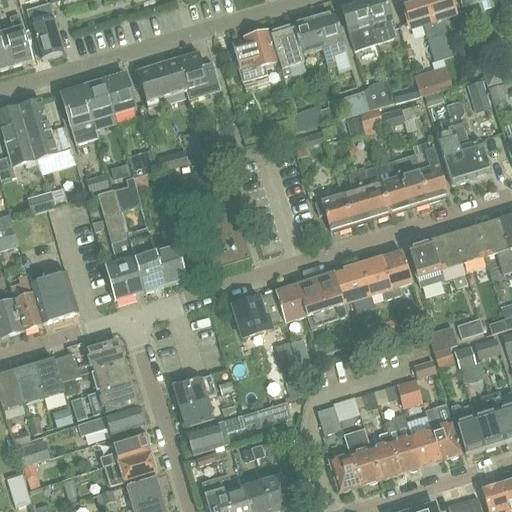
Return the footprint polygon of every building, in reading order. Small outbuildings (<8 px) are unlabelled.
[(383,0),(364,0),(361,1),(369,28),(371,27),(375,39),(373,40),(375,46),(396,40),(383,0)] [(426,41),(427,41),(431,54),(440,51),(424,0),(416,0),(400,5),(408,32),(422,28),(426,41)] [(449,0),(424,0),(440,51),(442,57),(449,54),(447,49),(448,49),(444,36),(447,35),(443,21),(455,17),(449,0)] [(458,0),(463,16),(478,12),(481,20),(493,16),(488,0),(458,0)] [(511,0),(491,0),(500,31),(511,28),(511,0)] [(340,8),(354,53),(375,46),(373,40),(375,39),(371,27),(369,28),(361,1),(340,8)] [(321,50),(325,64),(327,70),(335,68),(332,56),(345,52),(334,13),(331,14),(331,12),(321,15),(321,17),(312,20),(321,50)] [(10,34),(0,36),(10,70),(25,66),(24,63),(32,61),(19,16),(6,20),(10,34)] [(300,57),(321,50),(312,20),(303,23),(302,21),(292,24),(293,26),(291,26),(300,57)] [(53,22),(30,29),(39,60),(50,57),(52,59),(58,57),(59,55),(61,54),(53,22)] [(270,34),(281,71),(283,79),(291,77),(289,69),(302,65),(300,57),(291,26),(291,28),(270,34)] [(276,64),(267,33),(230,44),(242,84),(266,77),(263,68),(276,64)] [(0,73),(10,70),(0,36),(0,73)] [(198,55),(177,61),(189,101),(200,97),(197,88),(207,86),(198,55)] [(135,74),(144,104),(185,92),(187,101),(189,101),(177,61),(135,74)] [(501,85),(500,84),(494,62),(480,66),(487,90),(501,85)] [(413,77),(420,98),(450,88),(444,67),(413,77)] [(113,80),(102,83),(112,116),(135,110),(125,76),(122,77),(120,75),(114,77),(113,80)] [(91,86),(81,89),(91,123),(112,116),(102,83),(101,83),(98,82),(92,83),(91,86)] [(466,86),(475,116),(491,111),(482,82),(466,86)] [(501,86),(501,85),(487,90),(492,108),(506,105),(503,95),(506,94),(504,85),(501,86)] [(387,87),(374,91),(361,94),(368,115),(378,112),(378,110),(392,107),(387,87)] [(418,100),(415,87),(391,93),(389,87),(387,87),(392,107),(418,100)] [(59,96),(69,129),(75,147),(96,141),(91,123),(81,89),(71,92),(68,91),(63,92),(61,95),(59,96)] [(340,103),(337,103),(342,121),(359,117),(368,115),(361,94),(339,100),(340,103)] [(424,100),(426,109),(443,104),(441,95),(424,100)] [(319,112),(324,125),(342,120),(336,101),(326,104),(328,109),(319,112)] [(40,102),(18,109),(35,167),(45,164),(44,160),(56,156),(40,102)] [(400,110),(398,111),(403,125),(404,125),(406,133),(411,132),(408,121),(422,118),(419,107),(400,112),(400,110)] [(0,131),(8,159),(0,161),(0,184),(0,185),(15,180),(12,170),(24,166),(25,170),(35,167),(18,109),(0,114),(0,131)] [(311,112),(294,116),(298,130),(299,133),(306,131),(306,130),(323,125),(316,110),(311,112)] [(398,111),(379,116),(378,116),(382,126),(383,131),(403,125),(398,111)] [(359,117),(359,118),(364,135),(363,136),(364,137),(380,133),(378,127),(382,126),(378,116),(379,116),(378,112),(368,115),(359,117)] [(281,134),(298,130),(294,116),(292,117),(292,120),(278,123),(281,134)] [(363,136),(364,135),(359,118),(346,122),(351,139),(363,136)] [(460,119),(449,122),(458,150),(460,149),(470,183),(491,177),(480,142),(468,146),(460,119)] [(435,138),(451,189),(470,183),(460,149),(458,150),(449,122),(439,125),(443,136),(435,138)] [(320,131),(323,143),(338,139),(334,127),(320,131)] [(293,142),(297,160),(307,157),(304,149),(323,144),(321,134),(293,142)] [(207,161),(224,156),(237,152),(233,138),(203,147),(207,161)] [(418,173),(417,173),(427,205),(438,202),(439,202),(440,201),(440,200),(440,199),(447,196),(433,151),(423,154),(413,156),(418,173)] [(151,152),(126,159),(133,180),(145,177),(157,173),(154,161),(151,152)] [(184,152),(154,161),(157,173),(158,176),(165,173),(187,167),(189,166),(185,153),(184,152)] [(374,169),(364,171),(361,172),(361,170),(355,172),(352,159),(349,160),(368,221),(373,219),(374,220),(375,221),(376,221),(377,221),(384,219),(385,218),(385,217),(385,216),(387,215),(387,216),(388,217),(374,169)] [(351,193),(339,197),(350,230),(359,227),(360,226),(361,225),(361,224),(361,223),(368,221),(349,160),(341,162),(347,177),(351,193)] [(403,160),(393,163),(407,209),(411,208),(412,209),(413,210),(414,210),(427,205),(417,173),(408,176),(403,160)] [(385,166),(374,169),(388,217),(389,217),(390,217),(396,215),(397,215),(398,214),(398,213),(398,212),(407,209),(393,163),(385,166)] [(127,166),(110,171),(113,183),(131,178),(127,166)] [(91,180),(95,193),(109,189),(105,176),(91,180)] [(133,180),(136,192),(149,189),(145,177),(133,180)] [(127,189),(113,193),(119,215),(141,209),(136,192),(133,180),(125,182),(127,189)] [(55,210),(68,206),(63,190),(57,192),(55,183),(48,185),(51,193),(49,194),(50,197),(54,211),(55,211),(55,210)] [(127,281),(132,298),(143,295),(125,236),(112,193),(96,197),(117,265),(122,283),(127,281)] [(32,218),(48,213),(54,211),(50,197),(49,194),(27,200),(32,218)] [(337,232),(338,233),(339,233),(340,233),(350,230),(339,197),(314,205),(318,218),(324,217),(329,233),(336,231),(336,232),(337,232)] [(175,207),(160,211),(164,227),(167,226),(170,225),(172,233),(169,234),(170,237),(183,233),(182,232),(179,221),(175,207)] [(0,241),(15,237),(11,222),(9,216),(0,219),(0,241)] [(506,220),(498,223),(506,251),(508,251),(511,249),(511,216),(505,218),(506,220)] [(490,223),(475,228),(485,258),(495,255),(502,277),(511,273),(511,269),(510,263),(506,251),(498,223),(490,225),(490,223)] [(461,234),(452,237),(462,266),(485,258),(475,228),(460,232),(461,234)] [(147,230),(125,236),(143,295),(154,291),(155,292),(165,289),(154,253),(147,230)] [(15,237),(0,241),(0,245),(2,253),(11,251),(19,248),(15,237)] [(444,237),(429,242),(439,273),(462,266),(452,237),(445,239),(444,237)] [(441,282),(438,273),(439,273),(429,242),(415,247),(415,248),(407,251),(419,289),(441,282)] [(175,247),(154,253),(165,289),(165,290),(166,290),(165,288),(173,285),(176,286),(184,284),(183,282),(186,281),(175,247)] [(411,285),(401,253),(381,260),(393,300),(401,297),(398,289),(411,285)] [(381,260),(360,266),(370,298),(382,295),(384,303),(393,300),(381,260)] [(103,269),(114,304),(132,298),(127,281),(122,283),(117,265),(103,269)] [(352,304),(356,316),(374,310),(370,298),(360,266),(342,272),(343,276),(335,279),(343,306),(352,304)] [(39,268),(30,271),(33,282),(42,280),(39,268)] [(78,317),(65,274),(51,279),(63,321),(78,317)] [(347,318),(343,306),(335,279),(334,275),(315,281),(325,313),(334,310),(338,321),(347,318)] [(13,301),(23,333),(43,327),(27,278),(17,281),(19,286),(10,289),(13,301)] [(27,278),(43,327),(63,321),(51,279),(30,285),(27,278)] [(315,281),(295,287),(305,319),(325,313),(315,281)] [(295,287),(274,294),(280,314),(284,325),(283,325),(283,326),(284,326),(305,319),(295,287)] [(264,319),(257,299),(231,308),(242,341),(272,332),(271,329),(283,326),(283,325),(284,325),(280,314),(264,319)] [(0,340),(23,333),(13,301),(1,305),(0,301),(0,340)] [(511,329),(511,306),(500,310),(503,321),(504,321),(507,331),(511,329)] [(420,310),(400,317),(406,336),(426,330),(420,310)] [(379,328),(382,338),(383,338),(399,334),(394,320),(378,325),(379,328)] [(483,334),(479,320),(456,328),(460,341),(483,334)] [(491,337),(507,331),(504,321),(503,321),(488,326),(491,337)] [(364,344),(382,338),(379,328),(365,332),(357,334),(359,340),(364,344)] [(457,347),(451,329),(427,336),(433,355),(449,350),(449,349),(457,347)] [(511,334),(501,339),(506,354),(511,351),(511,334)] [(312,346),(316,358),(337,352),(333,340),(312,346)] [(473,347),(478,362),(500,355),(496,340),(473,347)] [(303,342),(289,346),(296,370),(310,366),(303,342)] [(85,353),(91,373),(123,363),(121,355),(122,353),(120,346),(118,345),(117,343),(85,353)] [(306,397),(303,388),(302,383),(300,383),(296,370),(289,346),(277,349),(288,387),(281,389),(285,403),(306,397)] [(476,367),(470,348),(453,353),(459,372),(476,367)] [(433,355),(438,371),(454,366),(449,350),(433,355)] [(60,384),(79,378),(73,357),(53,363),(60,384)] [(63,395),(60,384),(53,363),(51,364),(49,362),(43,364),(42,366),(33,369),(42,401),(63,395)] [(412,368),(416,382),(436,376),(432,362),(412,368)] [(91,373),(97,394),(129,384),(127,375),(128,373),(126,367),(124,366),(123,363),(91,373)] [(14,375),(12,375),(21,407),(42,401),(33,369),(23,372),(21,371),(15,372),(14,375)] [(213,376),(201,379),(174,388),(176,395),(173,396),(177,409),(207,400),(203,388),(230,380),(227,371),(213,375),(213,376)] [(0,407),(2,413),(21,407),(12,375),(3,378),(1,376),(0,376),(0,407)] [(75,381),(80,379),(79,378),(60,384),(63,395),(64,395),(65,397),(79,393),(75,381)] [(218,386),(221,397),(234,392),(231,383),(218,386)] [(416,402),(410,383),(394,388),(398,401),(400,401),(401,406),(416,402)] [(103,415),(136,405),(135,403),(136,401),(134,394),(132,393),(129,384),(97,394),(103,415)] [(394,388),(374,394),(378,407),(398,401),(394,388)] [(377,407),(378,407),(374,394),(362,398),(365,407),(376,404),(377,407)] [(511,396),(511,394),(500,397),(498,394),(488,397),(502,444),(508,442),(509,443),(510,444),(511,444),(511,443),(511,396)] [(70,403),(73,413),(94,407),(91,397),(70,403)] [(485,415),(473,419),(470,407),(469,408),(482,453),(494,449),(495,448),(496,448),(496,447),(496,446),(496,445),(502,444),(488,397),(480,399),(485,415)] [(213,422),(207,400),(177,409),(182,424),(183,423),(186,430),(213,422)] [(286,404),(256,413),(261,430),(291,421),(286,404)] [(221,412),(224,422),(237,418),(234,407),(221,412)] [(454,424),(464,455),(471,453),(474,455),(482,453),(469,408),(461,410),(456,408),(450,409),(454,424)] [(340,433),(333,409),(316,414),(323,438),(340,433)] [(56,430),(73,424),(68,410),(51,415),(56,430)] [(139,417),(137,410),(77,428),(79,436),(108,427),(111,437),(142,428),(141,424),(143,422),(141,418),(139,417)] [(461,457),(451,425),(440,428),(435,410),(424,413),(430,432),(439,464),(451,460),(453,461),(457,460),(459,458),(461,457)] [(416,471),(419,470),(403,419),(403,417),(391,421),(392,423),(384,426),(387,434),(386,435),(398,476),(408,473),(411,474),(415,473),(416,471)] [(32,438),(42,435),(37,418),(27,422),(32,438)] [(193,457),(209,451),(211,455),(212,455),(223,452),(222,448),(223,447),(220,439),(231,436),(231,434),(245,430),(241,418),(238,419),(237,418),(224,422),(186,434),(193,457)] [(428,467),(439,464),(430,432),(410,438),(405,419),(403,419),(419,470),(420,470),(423,471),(427,469),(428,467)] [(376,483),(378,483),(368,451),(370,450),(364,431),(342,438),(348,457),(357,489),(368,486),(370,487),(375,485),(376,483)] [(10,437),(12,446),(29,441),(27,432),(10,437)] [(116,454),(105,458),(101,459),(104,468),(150,454),(148,445),(149,443),(148,439),(146,438),(144,434),(112,444),(116,454)] [(389,479),(398,476),(386,435),(378,437),(381,447),(370,450),(368,451),(378,483),(381,482),(383,483),(387,482),(389,479)] [(30,443),(29,441),(12,446),(13,448),(17,447),(22,467),(49,458),(45,442),(30,447),(29,444),(30,443)] [(261,447),(251,450),(254,461),(264,458),(261,447)] [(251,450),(241,453),(244,465),(254,461),(251,450)] [(224,451),(223,452),(212,455),(214,464),(215,465),(227,461),(224,451)] [(123,483),(156,473),(155,469),(156,467),(155,463),(153,462),(150,454),(104,468),(104,469),(118,465),(123,483)] [(211,455),(195,460),(198,469),(214,464),(212,455),(211,455)] [(329,463),(338,495),(341,494),(343,495),(347,494),(349,492),(357,489),(348,457),(329,463)] [(15,511),(29,507),(31,506),(21,477),(6,482),(15,511)] [(228,477),(219,480),(222,491),(227,511),(248,511),(242,489),(232,491),(228,477)] [(292,509),(282,477),(261,483),(269,511),(287,511),(289,510),(292,509)] [(157,479),(124,489),(130,509),(165,498),(163,489),(160,488),(157,479)] [(227,511),(222,491),(219,480),(200,485),(203,494),(207,508),(205,508),(206,511),(227,511)] [(511,511),(511,482),(500,486),(507,511),(511,511)] [(269,511),(261,483),(242,489),(248,511),(269,511)] [(481,492),(487,511),(507,511),(500,486),(481,492)] [(102,507),(103,507),(115,504),(113,493),(100,496),(102,507)] [(168,507),(165,498),(130,509),(131,511),(166,511),(166,510),(168,507)] [(480,511),(477,499),(446,508),(447,511),(480,511)]
